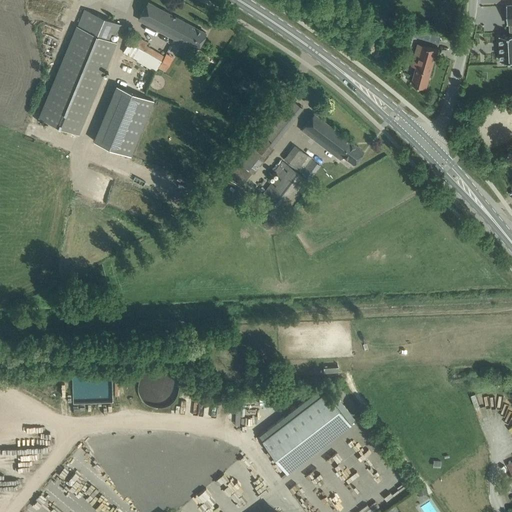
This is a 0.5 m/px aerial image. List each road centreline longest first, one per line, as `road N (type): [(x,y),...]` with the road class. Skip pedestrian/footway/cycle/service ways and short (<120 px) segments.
road 1 (track): [(33,292),(177,217),(313,51)]
road 2 (unclassified): [(429,141),(445,115),(472,0)]
road 3 (secondary): [(236,0),(345,74)]
